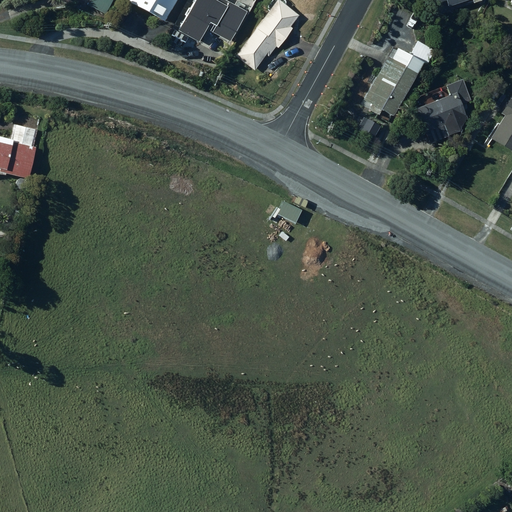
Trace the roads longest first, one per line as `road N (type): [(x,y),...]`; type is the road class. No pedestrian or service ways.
road 1 (secondary): [(0,67),(122,93),(275,154)]
road 2 (secondary): [(275,154),(511,283)]
road 3 (residential): [(275,154),(359,0)]
